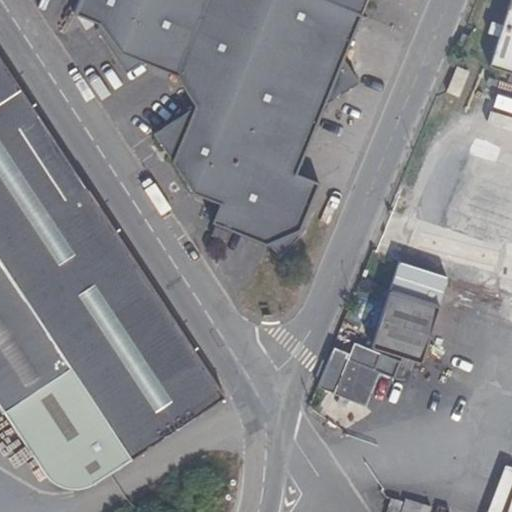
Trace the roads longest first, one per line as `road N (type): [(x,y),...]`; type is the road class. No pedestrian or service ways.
road 1 (tertiary): [(0,0),(254,389)]
road 2 (unclassified): [(449,0),(316,317),(296,350),(254,389)]
road 3 (tertiary): [(254,389),(267,438),(256,511)]
road 4 (unclassified): [(254,389),(325,487)]
